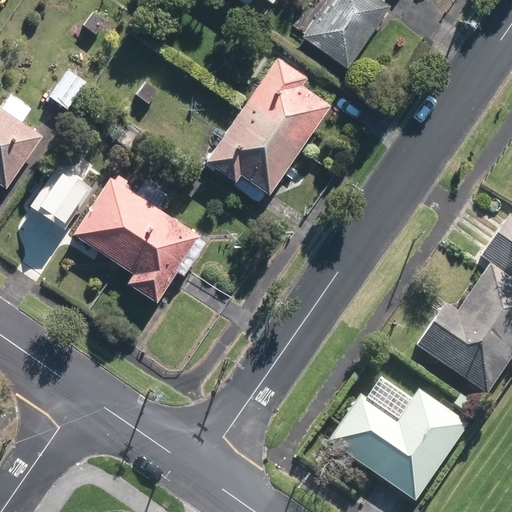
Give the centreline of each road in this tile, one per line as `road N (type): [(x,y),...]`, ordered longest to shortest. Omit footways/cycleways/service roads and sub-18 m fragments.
road 1 (residential): [(203,467),(511,23)]
road 2 (residential): [(84,390),(1,511)]
road 3 (residential): [(203,467),(84,390)]
